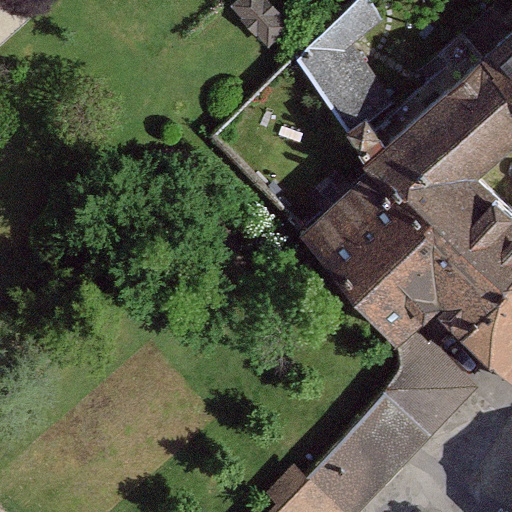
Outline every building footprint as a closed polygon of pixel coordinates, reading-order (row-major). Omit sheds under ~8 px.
[(511,23),(479,51),(511,90),(511,23)] [(511,196),(478,165),(511,135),(511,90),(479,51),(469,42),(405,99),(412,106),(371,150),(376,155),(436,210),(508,275),(511,270),(511,196)] [(436,210),(376,155),(301,226),(395,341),(414,320),(433,299),(462,326),(508,275),(436,210)] [(511,270),(508,275),(462,326),(511,371),(511,270)] [(306,471),(350,511),(357,511),(481,382),(414,320),(395,341),(401,354),(396,372),(384,389),(306,471)] [(263,511),(350,511),(306,471),(294,459),(264,491),(274,501),(263,511)]
